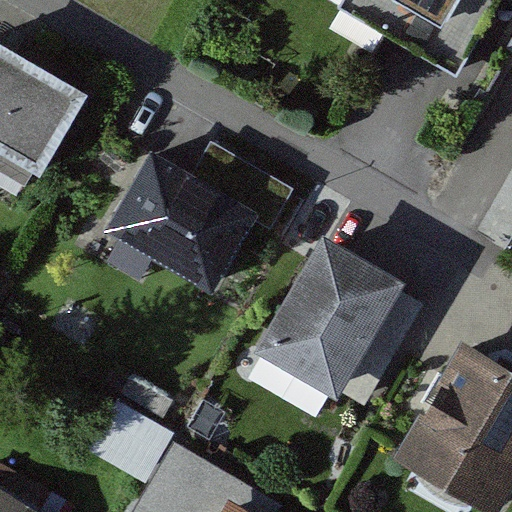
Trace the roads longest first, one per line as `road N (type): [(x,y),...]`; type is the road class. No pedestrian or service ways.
road 1 (residential): [(51,0),(448,225)]
road 2 (residential): [(448,225),(511,107)]
